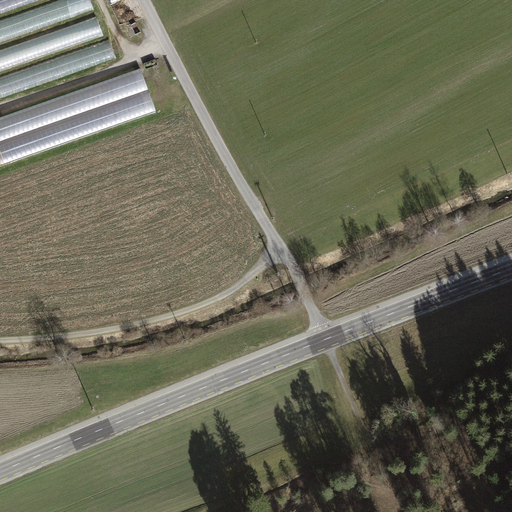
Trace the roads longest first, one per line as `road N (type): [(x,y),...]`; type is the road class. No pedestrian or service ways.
road 1 (tertiary): [(326,339),(143,0)]
road 2 (primary): [(0,472),(326,339)]
road 3 (track): [(0,341),(74,336),(184,312),(225,296),(281,248)]
road 4 (track): [(326,339),(367,434),(385,442),(484,414)]
road 5 (primary): [(326,339),(511,268)]
road 6 (track): [(0,110),(166,44)]
